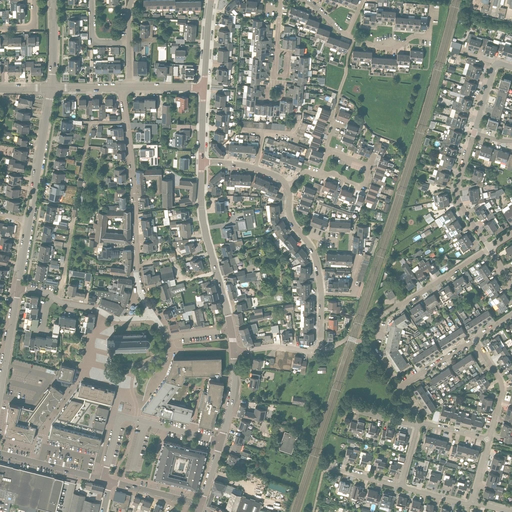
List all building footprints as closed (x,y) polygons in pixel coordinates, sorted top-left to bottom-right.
[(237,0),(234,0),(230,4),(234,9),(237,6),(239,6),(239,0),(237,0)] [(10,1),(10,4),(16,4),(16,11),(24,11),(24,3),(21,4),(20,1),(10,1)] [(243,3),(243,12),(246,12),(245,13),(251,13),(251,11),(252,1),(246,1),(246,3),(243,3)] [(252,1),(251,11),(256,11),(256,12),(259,13),(260,5),(257,4),(257,2),(252,1)] [(225,8),(224,13),(229,14),(229,15),(233,15),(233,13),(230,13),(230,11),(234,9),(230,4),(225,8)] [(291,7),(288,15),(294,17),(297,9),(291,7)] [(297,9),(294,17),(300,20),(303,11),(297,9)] [(303,11),(300,20),(306,22),(309,13),(303,11)] [(306,22),(304,27),(310,29),(313,20),(307,18),(309,13),(306,22)] [(222,17),(222,23),(228,23),(227,27),(235,28),(235,24),(236,16),(233,15),(229,15),(228,17),(222,17)] [(71,20),(68,20),(68,26),(79,26),(79,16),(71,16),(71,20)] [(141,23),(140,30),(152,30),(153,24),(153,20),(148,20),(147,20),(147,24),(142,23),(141,23)] [(177,21),(177,24),(183,24),(183,32),(184,32),(195,32),(196,25),(187,24),(186,24),(186,20),(177,20),(177,21)] [(313,20),(310,29),(316,31),(318,27),(319,22),(313,20)] [(79,26),(68,26),(69,33),(70,33),(71,35),(72,35),(72,36),(74,36),(76,36),(81,36),(87,36),(87,33),(81,33),(79,33),(79,26)] [(219,30),(218,36),(229,37),(229,31),(234,32),(235,28),(227,27),(227,31),(219,30)] [(316,31),(314,36),(320,38),(324,29),(318,27),(316,31)] [(324,29),(320,38),(326,40),(329,31),(324,29)] [(140,30),(140,36),(144,37),(144,39),(141,39),(141,42),(144,42),(152,43),(152,42),(156,43),(159,43),(159,40),(156,40),(156,37),(155,37),(156,37),(152,37),(152,30),(140,30)] [(326,40),(325,45),(332,47),(335,38),(328,36),(330,31),(329,31),(326,40)] [(176,43),(178,43),(184,43),(185,39),(195,40),(195,32),(184,32),(184,39),(176,39),(176,43)] [(468,46),(474,48),(476,39),(471,38),(472,34),(469,33),(467,40),(470,41),(468,46)] [(15,36),(14,36),(14,38),(14,46),(20,46),(20,49),(20,50),(21,55),(25,55),(25,52),(25,40),(21,40),(21,37),(18,37),(18,36),(15,36)] [(218,36),(218,42),(225,42),(225,46),(232,47),(232,43),(228,42),(229,37),(218,36)] [(294,52),(294,53),(300,53),(299,56),(307,57),(307,54),(303,54),(304,47),(299,47),(300,37),(296,36),(296,37),(296,39),(295,46),(295,48),(294,52)] [(8,40),(4,40),(4,46),(8,46),(14,46),(14,38),(10,38),(10,37),(8,37),(8,40)] [(28,40),(25,40),(25,52),(25,55),(31,55),(32,46),(35,46),(39,46),(39,37),(30,37),(28,37),(28,40)] [(480,45),(483,46),(486,39),(483,38),(482,39),(477,37),(476,39),(474,48),(479,50),(480,45)] [(335,38),(332,47),(336,49),(336,48),(339,49),(342,41),(336,39),(335,38)] [(493,42),(488,41),(488,40),(486,39),(483,46),(486,46),(484,51),(490,53),(493,45),(492,44),(493,42)] [(342,41),(339,49),(346,52),(349,43),(342,41)] [(460,49),(461,44),(452,41),(450,46),(452,47),(457,48),(460,49)] [(133,42),(133,43),(133,51),(141,51),(141,42),(133,42)] [(497,50),(500,51),(502,44),(499,43),(498,46),(493,45),(490,53),(495,55),(497,50)] [(502,53),(507,55),(510,46),(502,44),(500,51),(502,52),(502,53)] [(218,49),(218,55),(228,56),(231,56),(232,51),(232,47),(225,46),(224,50),(218,49)] [(185,50),(177,50),(175,50),(175,58),(176,58),(184,58),(185,58),(185,50)] [(217,61),(224,61),(224,65),(231,66),(231,62),(228,61),(228,56),(218,55),(217,61)] [(101,60),(93,61),(93,66),(93,69),(95,69),(95,73),(101,73),(102,73),(101,63),(101,60)] [(482,67),(479,67),(480,64),(467,60),(466,63),(470,64),(468,69),(480,73),(482,67)] [(4,61),(4,63),(4,72),(5,72),(8,72),(8,74),(11,74),(15,74),(15,65),(8,66),(8,61),(4,61)] [(25,62),(25,63),(25,70),(31,70),(31,74),(41,74),(41,63),(34,64),(34,61),(27,62),(25,62)] [(133,74),(133,76),(138,76),(138,74),(146,74),(146,61),(143,61),(134,61),(133,61),(133,74)] [(15,65),(15,74),(18,74),(20,74),(21,74),(21,71),(25,71),(25,70),(25,63),(21,63),(21,65),(15,65)] [(156,68),(155,73),(157,73),(157,75),(160,75),(159,77),(163,77),(164,75),(172,75),(172,69),(172,66),(164,66),(164,64),(160,64),(160,66),(158,66),(158,68),(156,68)] [(181,67),(181,73),(182,73),(182,79),(189,79),(189,77),(193,77),(193,74),(194,74),(194,73),(194,72),(193,72),(193,70),(193,68),(193,65),(184,64),(184,68),(181,67)] [(218,68),(217,74),(227,75),(228,69),(231,69),(231,66),(224,65),(224,69),(218,68)] [(468,69),(466,77),(473,80),(473,77),(478,78),(480,73),(468,69)] [(217,74),(217,80),(223,80),(223,84),(230,85),(230,81),(227,80),(227,75),(217,74)] [(293,79),(292,81),(297,82),(297,83),(297,85),(303,85),(303,84),(303,82),(306,83),(306,82),(307,76),(298,75),(298,76),(297,79),(293,79)] [(250,84),(250,86),(257,86),(257,84),(259,84),(260,80),(264,80),(265,78),(263,77),(262,77),(251,76),(250,83),(250,84)] [(473,80),(466,77),(465,80),(468,81),(466,87),(475,89),(477,84),(472,82),(473,80)] [(500,86),(505,88),(509,89),(510,89),(508,88),(510,84),(511,85),(511,82),(511,81),(504,79),(503,81),(500,80),(499,86),(500,86)] [(461,94),(468,96),(468,93),(473,95),(475,89),(466,87),(464,86),(462,91),(461,89),(454,87),(453,91),(461,94)] [(289,91),(288,93),(293,94),(293,97),(302,98),(305,99),(306,92),(302,92),(302,91),(289,90),(289,91)] [(215,94),(215,100),(225,101),(226,95),(229,96),(229,92),(229,91),(222,91),(222,94),(215,94)] [(460,96),(458,102),(470,105),(472,100),(467,98),(468,96),(461,94),(460,96)] [(176,96),(176,100),(180,100),(180,107),(179,107),(178,112),(184,112),(184,108),(187,108),(187,97),(176,96)] [(18,101),(17,107),(19,107),(25,108),(26,106),(31,107),(32,107),(33,102),(32,102),(33,99),(28,98),(28,99),(19,97),(18,101)] [(246,98),(245,105),(250,105),(250,110),(254,110),(254,104),(255,104),(255,99),(246,98)] [(65,102),(62,102),(63,104),(63,115),(66,115),(66,113),(66,111),(70,111),(70,110),(73,110),(73,99),(68,100),(65,101),(65,102)] [(86,99),(79,99),(79,107),(86,107),(86,108),(89,108),(89,104),(86,104),(86,100),(86,99)] [(98,99),(92,99),(92,100),(92,108),(98,108),(99,110),(99,118),(102,118),(102,105),(98,105),(98,99)] [(102,105),(102,118),(106,118),(106,114),(106,111),(106,107),(108,107),(112,107),(112,110),(116,110),(116,103),(112,104),(112,103),(112,102),(111,102),(111,99),(105,99),(105,105),(102,105)] [(215,100),(214,106),(223,106),(222,110),(230,111),(230,107),(228,106),(228,105),(225,105),(225,101),(215,100)] [(469,111),(470,105),(458,102),(457,107),(452,106),(451,108),(456,110),(463,112),(463,109),(469,111)] [(162,105),(161,124),(170,124),(171,105),(162,105)] [(338,105),(335,113),(338,114),(336,118),(342,120),(345,111),(346,108),(340,106),(341,106),(340,105),(338,105)] [(16,107),(15,112),(17,113),(16,118),(29,120),(30,113),(25,112),(25,108),(19,107),(17,107),(16,107)] [(319,107),(317,112),(328,116),(330,111),(322,108),(319,107)] [(216,113),(215,119),(226,120),(229,120),(229,115),(230,111),(222,110),(222,114),(216,113)] [(345,111),(342,120),(347,122),(350,113),(351,111),(349,110),(348,112),(345,111)] [(456,110),(453,118),(465,122),(467,116),(462,115),(463,112),(456,110)] [(317,112),(315,117),(318,119),(325,122),(326,122),(328,116),(317,112)] [(464,127),(465,122),(453,118),(448,116),(446,122),(445,125),(451,126),(458,128),(459,126),(464,127)] [(315,117),(313,120),(316,121),(315,124),(323,127),(325,122),(318,119),(315,117)] [(489,127),(490,127),(496,129),(497,128),(500,129),(501,126),(497,125),(499,121),(500,121),(490,118),(489,118),(487,124),(490,125),(489,127)] [(61,121),(60,128),(71,130),(72,123),(75,124),(82,125),(82,121),(69,119),(68,122),(61,121)] [(215,119),(215,125),(221,125),(221,129),(228,129),(229,126),(229,120),(226,120),(215,119)] [(15,122),(14,127),(17,127),(18,127),(17,131),(19,131),(27,133),(28,125),(15,122)] [(312,123),(311,125),(314,126),(313,129),(321,132),(323,127),(315,124),(312,123)] [(346,126),(346,127),(347,128),(346,130),(355,133),(357,130),(358,127),(347,123),(346,126)] [(451,126),(448,134),(460,138),(462,133),(457,131),(458,128),(451,126)] [(136,132),(136,141),(141,141),(141,138),(144,138),(144,141),(150,141),(150,134),(150,127),(144,127),(144,133),(144,134),(143,134),(141,134),(141,133),(141,132),(136,132)] [(310,128),(309,131),(311,132),(312,132),(311,135),(313,135),(319,138),(321,132),(313,129),(310,128)] [(214,132),(214,138),(215,138),(224,139),(225,133),(228,134),(228,129),(221,129),(220,133),(214,132)] [(173,138),(173,146),(174,146),(186,147),(186,137),(189,137),(189,131),(179,130),(179,134),(175,134),(174,138),(173,138)] [(344,132),(343,135),(353,139),(354,136),(355,133),(346,130),(345,132),(344,131),(344,132)] [(59,134),(58,141),(71,143),(72,139),(72,137),(81,138),(82,135),(65,132),(65,135),(59,134)] [(446,143),(453,145),(454,142),(459,143),(460,138),(448,134),(446,143)] [(311,135),(309,140),(311,141),(319,144),(321,138),(319,138),(313,135),(311,135)] [(342,139),(343,139),(342,141),(342,142),(348,144),(347,149),(350,150),(352,142),(353,139),(343,135),(342,138),(342,139)] [(18,136),(16,143),(21,143),(21,145),(26,146),(26,145),(27,142),(27,140),(26,139),(26,137),(18,136)] [(368,143),(364,155),(369,157),(371,153),(372,149),(373,147),(376,148),(378,142),(380,137),(377,136),(375,141),(374,145),(373,145),(373,146),(368,144),(368,143)] [(311,141),(309,146),(317,149),(319,144),(311,141)] [(359,142),(357,147),(360,149),(358,153),(364,155),(368,143),(363,141),(362,143),(359,142)] [(211,142),(210,147),(215,152),(219,148),(217,145),(217,142),(211,142)] [(378,142),(376,148),(379,149),(378,153),(383,155),(386,147),(381,145),(381,143),(378,142)] [(452,147),(453,145),(446,143),(445,145),(444,145),(443,151),(450,153),(455,154),(457,149),(452,147)] [(140,149),(140,156),(140,159),(140,156),(150,156),(150,159),(150,165),(157,165),(157,144),(150,144),(150,145),(150,149),(146,149),(140,149)] [(479,154),(485,156),(487,147),(482,145),(480,151),(477,150),(475,156),(478,157),(479,154)] [(57,146),(56,154),(65,155),(66,152),(67,152),(68,148),(57,146)] [(484,159),(492,161),(494,155),(492,154),(492,153),(491,153),(493,148),(487,147),(485,156),(484,159)] [(116,148),(113,148),(113,152),(113,154),(117,154),(117,159),(125,158),(125,151),(119,152),(119,148),(116,148)] [(219,148),(215,152),(219,157),(224,157),(224,151),(222,151),(219,148)] [(14,149),(12,156),(26,159),(26,153),(27,151),(25,151),(14,149)] [(311,152),(310,155),(319,158),(320,156),(321,156),(322,152),(312,149),(311,152)] [(280,156),(278,163),(282,165),(286,154),(287,152),(283,150),(282,153),(281,156),(280,156)] [(496,159),(501,160),(504,151),(498,150),(497,156),(494,155),(492,161),(495,162),(496,159)] [(450,153),(443,151),(441,159),(444,160),(453,163),(455,157),(449,156),(450,153)] [(511,170),(511,160),(507,159),(509,153),(504,151),(501,160),(500,164),(508,166),(507,169),(511,170)] [(276,155),(273,165),(277,167),(278,163),(280,156),(281,156),(282,153),(281,153),(277,152),(276,155)] [(177,154),(176,167),(188,167),(188,158),(187,158),(188,154),(177,154)] [(308,161),(306,164),(309,165),(310,162),(318,165),(319,161),(318,160),(319,158),(310,155),(309,158),(308,161)] [(393,167),(393,165),(387,162),(389,159),(380,156),(378,162),(387,165),(389,166),(393,167)] [(55,160),(54,167),(66,169),(67,163),(73,164),(73,163),(74,160),(65,158),(65,161),(55,160)] [(8,165),(7,170),(14,171),(14,170),(23,172),(24,167),(24,165),(21,164),(21,163),(18,163),(18,164),(15,163),(15,160),(9,159),(9,162),(10,162),(10,163),(10,165),(8,165)] [(298,159),(295,169),(299,171),(302,163),(305,164),(306,160),(303,159),(303,160),(298,159)] [(439,165),(438,167),(445,169),(446,167),(446,166),(447,167),(451,168),(453,163),(444,160),(442,165),(439,165)] [(378,162),(376,167),(385,170),(387,171),(391,172),(392,170),(385,168),(387,165),(378,162)] [(376,167),(374,172),(383,175),(382,175),(385,177),(386,174),(383,173),(385,170),(376,167)] [(450,174),(449,174),(445,172),(444,172),(444,171),(445,169),(438,167),(436,175),(448,179),(450,174)] [(473,174),(482,176),(484,171),(487,172),(488,169),(482,167),(481,170),(475,168),(473,174)] [(124,169),(114,169),(115,177),(117,177),(117,182),(118,182),(118,183),(120,184),(122,184),(123,182),(123,181),(126,181),(126,173),(124,173),(124,169)] [(143,170),(136,170),(136,178),(137,183),(145,183),(145,181),(149,181),(149,179),(156,179),(156,177),(162,176),(162,169),(161,169),(158,169),(143,169),(143,170)] [(53,172),(52,179),(56,180),(56,181),(60,182),(60,180),(61,179),(64,179),(65,174),(53,172)] [(215,176),(219,180),(222,178),(224,178),(223,184),(227,185),(227,176),(224,176),(224,172),(220,172),(215,176)] [(374,172),(372,178),(377,180),(376,182),(382,185),(385,186),(386,183),(380,181),(382,175),(383,175),(374,172)] [(8,174),(7,178),(9,179),(8,182),(19,184),(19,180),(21,180),(21,176),(8,174)] [(227,176),(227,185),(229,185),(229,186),(234,187),(234,186),(235,184),(236,174),(230,174),(230,176),(227,176)] [(473,174),(472,179),(476,180),(476,181),(477,181),(476,184),(483,185),(484,183),(481,182),(482,176),(473,174)] [(448,179),(436,175),(434,181),(434,184),(440,185),(441,183),(442,183),(447,184),(448,179)] [(210,181),(209,185),(212,185),(211,187),(217,187),(217,186),(221,183),(219,181),(219,180),(215,176),(210,181)] [(255,176),(252,185),(256,187),(260,178),(255,176)] [(260,178),(256,187),(261,189),(265,180),(260,178)] [(172,179),(162,179),(162,191),(162,206),(172,206),(172,191),(172,179)] [(179,180),(179,187),(190,189),(189,197),(182,198),(179,199),(179,202),(180,205),(194,203),(195,203),(196,182),(179,180)] [(265,180),(261,189),(266,191),(265,193),(269,182),(265,180)] [(325,180),(321,191),(324,192),(325,190),(328,191),(331,182),(325,180)] [(264,194),(264,195),(269,197),(273,186),(272,185),(273,183),(270,182),(269,182),(265,193),(264,194)] [(304,189),(303,190),(304,190),(304,192),(313,196),(314,193),(315,190),(317,183),(315,182),(312,189),(305,186),(304,189)] [(328,191),(326,194),(332,196),(335,197),(337,191),(334,190),(336,184),(331,182),(328,191)] [(371,184),(369,189),(377,192),(379,187),(381,187),(382,185),(376,182),(375,185),(371,184)] [(49,195),(48,199),(60,200),(61,194),(63,194),(64,189),(65,184),(54,183),(53,187),(50,186),(49,195)] [(145,183),(137,183),(137,186),(138,194),(146,193),(145,186),(145,183)] [(7,184),(5,195),(18,197),(19,190),(16,189),(16,186),(7,184)] [(269,197),(269,198),(273,199),(273,202),(272,202),(280,201),(282,196),(276,193),(279,188),(273,186),(269,197)] [(335,197),(333,202),(336,204),(338,196),(341,198),(344,198),(347,190),(341,188),(340,192),(337,191),(335,197)] [(369,189),(366,195),(375,198),(378,199),(378,196),(376,195),(377,192),(369,189)] [(106,206),(106,210),(107,210),(125,210),(126,196),(124,196),(124,190),(115,190),(116,196),(115,196),(115,201),(119,201),(119,205),(115,205),(115,206),(106,206)] [(347,190),(344,198),(349,200),(349,201),(349,202),(352,203),(354,198),(351,197),(352,192),(347,190)] [(447,193),(442,194),(441,191),(434,193),(435,198),(438,198),(439,201),(448,199),(447,193)] [(140,200),(139,200),(140,207),(144,207),(144,209),(150,209),(150,205),(148,205),(148,199),(153,199),(153,192),(147,193),(147,196),(140,197),(140,200)] [(301,195),(300,198),(311,202),(312,199),(313,196),(304,192),(303,195),(302,194),(301,195)] [(478,193),(470,195),(471,200),(477,199),(478,204),(480,203),(485,202),(483,193),(478,193)] [(360,207),(361,205),(363,200),(364,196),(358,194),(356,198),(354,198),(352,203),(354,204),(354,205),(360,207)] [(366,195),(364,200),(373,203),(371,208),(375,209),(379,199),(375,198),(366,195)] [(299,201),(299,202),(300,202),(299,204),(309,208),(310,205),(311,202),(300,198),(299,201)] [(450,204),(448,199),(439,201),(434,202),(435,205),(437,205),(438,210),(445,208),(445,205),(450,204)] [(7,200),(6,208),(13,209),(12,210),(19,211),(20,207),(18,206),(19,202),(7,200)] [(216,210),(215,210),(215,213),(226,212),(226,208),(224,209),(224,205),(228,205),(229,204),(228,201),(224,201),(224,200),(219,200),(219,202),(215,202),(216,210)] [(273,205),(269,205),(269,210),(279,209),(279,204),(280,204),(280,201),(272,202),(273,205)] [(475,210),(478,215),(486,210),(488,208),(486,204),(485,202),(480,203),(478,204),(480,207),(475,210)] [(502,209),(511,221),(511,220),(511,203),(509,206),(508,206),(502,209)] [(296,210),(307,214),(308,211),(309,208),(299,204),(298,206),(297,207),(296,210)] [(47,205),(46,212),(55,214),(55,210),(59,211),(60,208),(56,207),(47,205)] [(279,209),(269,210),(270,216),(271,221),(278,218),(278,215),(280,215),(279,210),(279,209)] [(93,222),(93,227),(105,229),(106,229),(107,218),(123,218),(124,218),(124,227),(123,227),(123,232),(124,232),(130,232),(130,210),(125,210),(107,210),(107,213),(98,211),(96,223),(93,222)] [(181,210),(176,211),(176,214),(179,214),(179,218),(181,218),(189,217),(188,210),(181,211),(181,210)] [(450,217),(454,215),(451,210),(438,218),(443,225),(451,220),(450,217)] [(486,216),(487,219),(494,215),(492,212),(489,214),(486,210),(478,215),(481,219),(486,216)] [(46,212),(45,219),(54,221),(53,224),(58,224),(58,225),(67,226),(67,222),(59,221),(59,222),(57,221),(58,214),(55,214),(46,212)] [(143,219),(141,219),(141,222),(142,227),(152,226),(151,226),(150,226),(150,219),(151,219),(150,213),(143,214),(143,219)] [(429,224),(434,220),(430,213),(424,217),(429,224)] [(222,232),(222,237),(228,236),(229,240),(233,239),(232,235),(236,234),(235,231),(246,229),(253,228),(251,215),(244,216),(244,219),(236,221),(237,225),(225,227),(226,228),(222,229),(222,232)] [(313,215),(310,224),(313,225),(312,226),(314,227),(318,217),(313,215)] [(487,219),(489,222),(484,225),(487,229),(495,224),(492,220),(495,218),(494,215),(487,219)] [(318,217),(314,227),(316,228),(317,226),(319,227),(322,219),(318,217)] [(278,218),(271,221),(273,226),(272,226),(274,231),(285,224),(283,220),(280,222),(278,219),(278,218)] [(322,219),(319,227),(324,229),(325,228),(326,228),(327,226),(326,226),(327,221),(322,219)] [(451,220),(443,225),(444,227),(446,226),(448,228),(450,231),(460,224),(457,220),(453,222),(451,220)] [(176,221),(169,222),(170,225),(170,226),(170,228),(179,227),(179,230),(180,230),(190,229),(189,222),(181,223),(178,223),(178,224),(176,224),(176,221)] [(0,234),(11,236),(13,228),(13,227),(7,226),(5,225),(5,224),(0,223),(0,234)] [(277,237),(273,239),(275,242),(280,238),(286,234),(285,231),(287,229),(287,228),(287,227),(287,226),(286,225),(285,224),(274,231),(277,237)] [(461,234),(459,232),(463,229),(460,224),(450,231),(454,238),(461,234)] [(495,224),(487,229),(490,233),(494,231),(496,234),(504,229),(501,226),(498,228),(495,224)] [(44,225),(43,232),(51,234),(52,231),(53,232),(54,227),(44,225)] [(152,226),(142,227),(142,231),(143,231),(143,235),(144,235),(149,234),(149,239),(158,239),(157,232),(156,226),(152,226)] [(92,231),(91,239),(94,239),(98,240),(104,241),(110,241),(130,243),(130,232),(124,232),(123,232),(123,234),(106,232),(106,229),(105,229),(93,227),(92,231)] [(180,237),(175,237),(175,241),(182,240),(181,237),(183,236),(191,235),(190,229),(180,230),(179,230),(180,237)] [(43,232),(42,239),(51,241),(51,238),(54,239),(55,238),(55,235),(54,234),(55,234),(51,234),(43,232)] [(286,234),(280,238),(283,241),(286,245),(294,239),(291,235),(288,236),(286,234)] [(456,248),(461,244),(469,239),(466,234),(462,237),(461,234),(454,238),(452,240),(453,242),(453,243),(453,244),(456,248)] [(0,237),(0,239),(0,244),(2,245),(1,249),(10,250),(11,242),(8,242),(9,238),(0,237)] [(149,243),(143,243),(144,251),(153,250),(156,250),(156,244),(158,244),(158,243),(162,243),(162,239),(158,239),(149,239),(149,240),(149,243)] [(294,239),(286,245),(290,249),(289,250),(291,252),(297,247),(295,245),(297,243),(294,239)] [(473,243),(469,239),(461,244),(463,246),(461,248),(463,253),(469,249),(468,246),(473,243)] [(175,241),(172,242),(174,248),(179,246),(180,250),(185,248),(186,252),(195,249),(193,242),(189,243),(188,240),(182,240),(175,241)] [(226,246),(221,247),(224,255),(232,253),(235,252),(234,248),(236,248),(235,246),(239,245),(243,244),(242,240),(234,242),(226,243),(226,246)] [(40,245),(39,252),(51,254),(52,249),(53,246),(48,245),(49,245),(49,246),(48,246),(40,245)] [(98,253),(98,258),(110,260),(110,257),(119,257),(121,250),(111,250),(111,247),(109,247),(102,246),(99,246),(98,253)] [(297,247),(291,252),(293,255),(294,254),(297,258),(304,251),(301,247),(299,249),(297,247)] [(304,251),(297,258),(300,262),(299,263),(300,264),(308,262),(305,258),(308,256),(304,251)] [(39,252),(38,259),(48,261),(51,261),(50,264),(57,265),(57,261),(58,261),(51,260),(52,254),(51,254),(39,252)] [(0,253),(0,262),(8,264),(9,256),(5,255),(5,254),(0,253)] [(219,264),(220,267),(222,273),(233,270),(238,269),(236,263),(234,256),(227,258),(221,260),(222,263),(219,264)] [(110,267),(110,273),(124,275),(124,274),(129,275),(130,262),(131,258),(125,258),(125,261),(125,262),(125,263),(124,263),(124,265),(124,266),(124,267),(120,266),(117,266),(116,268),(110,267)] [(197,259),(190,261),(193,270),(194,269),(203,267),(201,260),(197,260),(197,259)] [(428,261),(423,265),(427,271),(430,269),(433,274),(438,270),(434,263),(431,264),(428,261)] [(297,266),(297,271),(300,271),(310,271),(310,266),(308,266),(308,262),(300,264),(301,265),(300,265),(297,266)] [(481,267),(478,262),(470,268),(472,271),(477,268),(481,273),(489,268),(486,264),(481,267)] [(405,279),(406,280),(404,281),(404,283),(405,285),(406,285),(409,289),(416,284),(414,281),(417,279),(407,263),(402,266),(404,269),(405,269),(409,275),(408,275),(409,277),(405,279)] [(37,265),(36,272),(44,273),(45,266),(37,265)] [(153,265),(142,267),(144,277),(154,275),(153,267),(153,265)] [(424,273),(427,271),(423,265),(418,267),(419,269),(415,272),(421,281),(427,277),(424,273)] [(171,266),(160,268),(163,281),(174,279),(172,269),(171,266)] [(478,281),(480,284),(488,278),(487,276),(491,273),(489,268),(481,273),(477,275),(480,280),(478,281)] [(91,281),(92,273),(73,270),(72,275),(85,278),(84,280),(91,281)] [(244,270),(234,272),(235,276),(236,280),(240,279),(240,283),(252,281),(257,280),(256,272),(245,274),(244,270)] [(299,277),(299,280),(307,280),(307,277),(310,277),(310,271),(300,271),(300,272),(300,277),(299,277)] [(36,272),(35,279),(43,280),(44,273),(36,272)] [(196,283),(209,279),(207,272),(194,276),(196,283)] [(154,275),(144,277),(146,286),(161,283),(159,274),(154,275)] [(466,280),(463,275),(458,278),(463,287),(465,285),(467,288),(472,285),(468,279),(466,280)] [(113,287),(111,292),(116,293),(123,295),(121,301),(127,303),(130,292),(124,290),(123,290),(124,286),(127,286),(131,287),(132,280),(131,280),(131,279),(122,278),(119,278),(118,285),(114,283),(113,285),(112,284),(111,286),(113,287)] [(454,288),(458,294),(463,291),(461,288),(463,287),(458,278),(453,282),(457,286),(454,288)] [(487,283),(490,287),(498,282),(495,278),(490,281),(488,278),(480,284),(481,287),(487,283)] [(296,286),(296,288),(309,288),(309,283),(307,283),(307,280),(299,280),(299,283),(299,286),(296,286)] [(209,281),(203,283),(204,287),(206,287),(207,293),(212,292),(216,291),(214,284),(210,285),(209,281)] [(229,282),(226,283),(226,284),(228,291),(235,289),(237,288),(238,288),(236,281),(229,282)] [(160,297),(151,301),(155,306),(166,301),(165,298),(177,294),(186,290),(183,283),(168,287),(166,282),(157,285),(160,297)] [(496,290),(501,287),(498,282),(490,287),(493,292),(489,295),(490,297),(498,293),(496,290)] [(70,284),(68,294),(71,295),(71,296),(80,298),(79,300),(84,300),(85,293),(75,291),(76,285),(70,284)] [(459,295),(458,294),(454,288),(452,290),(448,285),(444,288),(451,299),(454,297),(455,297),(459,295)] [(235,289),(228,291),(229,297),(230,298),(237,296),(237,299),(246,298),(245,293),(241,294),(240,290),(237,288),(235,289)] [(296,288),(296,291),(298,293),(298,296),(309,296),(309,294),(309,288),(296,288)] [(442,296),(440,297),(443,303),(445,305),(447,304),(448,301),(451,299),(444,288),(439,291),(442,296)] [(390,300),(396,296),(391,289),(385,292),(390,300)] [(88,295),(87,303),(94,304),(95,300),(97,300),(98,296),(102,296),(104,291),(93,290),(92,296),(88,295)] [(102,296),(99,306),(105,308),(114,312),(119,315),(125,307),(127,303),(121,301),(123,295),(116,293),(111,292),(108,291),(108,292),(105,291),(104,291),(102,296)] [(207,293),(200,295),(201,301),(209,299),(218,298),(217,291),(216,291),(212,292),(207,293)] [(493,299),(496,304),(507,297),(504,292),(499,295),(498,293),(490,297),(492,300),(493,299)] [(438,306),(443,303),(440,297),(437,299),(434,294),(429,297),(435,305),(437,304),(438,306)] [(298,297),(298,300),(299,300),(299,305),(304,305),(313,305),(313,299),(309,299),(309,296),(298,296),(298,297)] [(429,297),(425,300),(428,305),(425,306),(431,314),(431,315),(433,313),(434,311),(437,309),(435,305),(429,297)] [(510,301),(507,297),(496,304),(501,312),(507,308),(505,304),(510,301)] [(238,303),(236,303),(238,310),(247,308),(251,307),(249,298),(246,298),(237,299),(238,303)] [(211,305),(209,305),(210,310),(211,310),(218,309),(217,306),(221,306),(220,300),(219,300),(211,302),(211,305)] [(328,301),(328,308),(332,308),(332,312),(340,312),(340,306),(336,306),(336,301),(328,301)] [(420,303),(415,306),(422,317),(422,318),(425,316),(428,316),(431,314),(425,306),(423,308),(420,303)] [(184,306),(184,307),(185,312),(191,310),(195,309),(194,304),(184,306)] [(303,310),(303,313),(310,313),(310,310),(313,310),(313,309),(313,305),(304,305),(304,310),(303,310)] [(171,309),(163,312),(165,318),(173,315),(176,314),(182,312),(185,312),(184,307),(181,308),(177,309),(176,306),(171,307),(171,309)] [(417,324),(419,323),(417,320),(422,317),(415,306),(410,309),(414,314),(411,316),(417,324)] [(488,320),(489,319),(493,317),(488,309),(486,307),(484,308),(486,311),(483,312),(488,320)] [(195,309),(191,310),(192,314),(194,325),(195,328),(202,327),(201,321),(199,322),(197,309),(195,309)] [(398,317),(405,327),(411,323),(413,325),(414,324),(407,312),(405,313),(404,311),(401,313),(402,314),(398,317)] [(169,325),(171,332),(180,330),(178,321),(184,320),(182,312),(176,314),(177,320),(176,320),(176,324),(169,325)] [(241,312),(234,313),(234,318),(236,324),(243,323),(241,312)] [(484,323),(487,321),(488,320),(483,312),(481,314),(479,312),(477,313),(484,323)] [(303,313),(302,316),(304,316),(303,321),(313,321),(313,316),(310,316),(310,313),(303,313)] [(479,326),(484,323),(477,313),(475,314),(477,316),(474,318),(479,326)] [(393,318),(391,321),(402,329),(405,327),(398,317),(395,319),(393,318)] [(475,329),(468,319),(468,318),(463,321),(470,332),(475,329)] [(479,326),(474,318),(471,320),(470,318),(468,319),(475,329),(479,326)] [(184,320),(178,321),(180,330),(190,329),(188,319),(184,320)] [(327,331),(326,339),(333,339),(333,332),(333,331),(336,331),(336,320),(329,319),(328,331),(327,331)] [(303,327),(303,330),(310,330),(310,327),(313,327),(313,321),(303,321),(303,327)] [(402,332),(402,329),(391,321),(389,324),(391,325),(390,329),(402,332)] [(52,332),(52,337),(57,338),(58,336),(58,333),(59,328),(60,323),(58,323),(54,322),(53,328),(52,332)] [(247,325),(239,328),(240,334),(257,328),(258,328),(256,324),(253,325),(253,324),(247,325)] [(455,327),(462,337),(467,334),(462,326),(459,328),(457,326),(455,327)] [(24,342),(23,344),(29,344),(30,337),(31,332),(32,328),(29,327),(29,328),(26,328),(24,328),(24,331),(25,331),(24,342)] [(458,340),(462,337),(455,327),(454,328),(455,330),(452,332),(458,340)] [(257,328),(240,334),(242,339),(248,338),(251,337),(250,334),(258,332),(257,328)] [(387,333),(387,336),(400,339),(402,332),(390,329),(389,334),(387,333)] [(303,330),(303,333),(304,333),(304,338),(313,338),(313,333),(310,333),(310,330),(303,330)] [(285,333),(282,334),(282,343),(283,343),(285,343),(286,342),(288,342),(289,342),(289,339),(292,339),(292,331),(288,331),(288,333),(285,333)] [(458,340),(452,332),(450,334),(448,331),(446,333),(453,343),(458,340)] [(110,340),(107,340),(107,348),(111,348),(112,348),(114,348),(114,351),(114,352),(146,351),(146,347),(146,346),(147,346),(148,346),(148,345),(149,345),(149,344),(150,343),(150,342),(150,341),(149,340),(149,339),(148,339),(147,339),(147,338),(146,338),(145,332),(142,332),(142,334),(129,335),(115,335),(114,335),(114,340),(110,340)] [(443,338),(449,346),(453,343),(446,333),(444,334),(446,336),(443,338)] [(299,335),(295,335),(296,341),(299,341),(299,340),(304,340),(303,343),(313,343),(313,338),(304,338),(299,338),(299,335)] [(388,340),(387,344),(398,347),(400,339),(387,336),(386,339),(388,340)] [(489,345),(492,350),(500,345),(498,342),(501,340),(498,336),(492,340),(494,342),(489,345)] [(248,338),(242,339),(244,344),(245,345),(248,344),(249,346),(254,346),(261,345),(260,341),(255,342),(254,338),(252,339),(251,337),(248,338)] [(449,346),(443,338),(441,340),(439,337),(437,339),(439,341),(444,349),(449,346)] [(436,354),(441,351),(435,343),(433,345),(429,339),(427,341),(436,354)] [(431,357),(436,354),(427,341),(425,342),(427,345),(425,347),(431,357)] [(504,345),(501,347),(500,345),(492,350),(495,355),(500,352),(501,354),(507,350),(504,345)] [(427,360),(431,357),(425,347),(422,348),(420,350),(427,360)] [(387,355),(389,359),(399,352),(398,350),(385,352),(385,355),(387,355)] [(420,350),(418,351),(420,353),(417,355),(422,363),(427,360),(420,350)] [(498,360),(501,364),(509,359),(507,356),(510,354),(507,350),(501,354),(503,356),(498,360)] [(391,363),(392,366),(404,359),(399,352),(389,359),(392,362),(391,363)] [(466,356),(471,364),(474,362),(475,365),(477,363),(476,361),(471,353),(466,356)] [(418,366),(422,363),(417,355),(415,356),(413,354),(411,356),(413,358),(418,366)] [(165,379),(142,410),(155,413),(155,412),(159,413),(159,414),(189,422),(192,410),(185,408),(186,406),(175,403),(184,384),(182,384),(185,374),(221,373),(221,366),(221,356),(183,357),(173,358),(167,377),(166,379),(165,379)] [(293,361),(292,366),(299,367),(298,368),(301,369),(300,373),(304,374),(305,369),(306,361),(301,360),(301,357),(295,356),(294,361),(293,361)] [(466,356),(462,359),(468,369),(470,368),(469,366),(471,364),(466,356)] [(253,359),(252,366),(261,367),(262,360),(258,359),(253,359)] [(400,372),(410,365),(409,363),(407,364),(404,359),(392,366),(394,369),(395,368),(397,370),(398,369),(400,372)] [(468,369),(462,359),(457,362),(462,370),(465,368),(466,371),(468,369)] [(509,366),(510,368),(511,367),(511,360),(510,362),(509,359),(501,364),(504,369),(509,366)] [(452,365),(457,373),(459,375),(461,374),(459,372),(462,370),(457,362),(452,365)] [(57,370),(56,374),(58,374),(59,375),(58,377),(71,380),(74,368),(61,365),(60,370),(57,370)] [(449,367),(444,370),(449,378),(452,376),(454,379),(456,377),(454,375),(449,367)] [(444,370),(440,373),(446,383),(448,382),(447,380),(449,378),(444,370)] [(250,377),(248,387),(256,388),(257,378),(259,378),(259,374),(251,373),(251,377),(250,377)] [(440,373),(435,376),(440,384),(443,382),(446,388),(448,386),(446,383),(440,373)] [(477,386),(480,384),(487,379),(484,374),(479,378),(478,375),(470,380),(477,386)] [(440,384),(435,376),(431,379),(437,389),(439,388),(438,386),(440,384)] [(477,386),(480,384),(481,387),(478,389),(481,393),(487,389),(485,387),(490,384),(487,379),(480,384),(477,386)] [(203,407),(198,424),(212,428),(212,427),(217,409),(219,410),(219,408),(219,406),(219,403),(220,403),(223,383),(221,383),(209,381),(206,397),(202,396),(200,406),(203,407)] [(52,425),(49,437),(80,445),(80,444),(81,445),(98,449),(101,437),(103,429),(109,408),(110,409),(115,391),(81,382),(80,386),(79,391),(77,391),(71,398),(58,417),(52,425)] [(8,422),(5,434),(32,441),(36,426),(39,427),(64,393),(52,384),(35,408),(33,410),(9,403),(8,409),(6,421),(8,422)] [(414,390),(417,395),(427,388),(429,387),(428,385),(423,388),(422,385),(414,390)] [(417,395),(420,399),(428,394),(426,392),(428,390),(427,388),(417,395)] [(483,399),(482,402),(491,405),(493,399),(487,398),(488,395),(481,393),(480,398),(483,399)] [(423,404),(433,397),(432,395),(429,397),(428,394),(420,399),(423,404)] [(293,397),(292,404),(305,406),(305,404),(306,399),(293,397)] [(423,404),(425,408),(433,403),(432,401),(434,399),(433,397),(423,404)] [(491,405),(482,402),(481,405),(478,404),(477,410),(483,411),(484,409),(490,410),(491,405)] [(435,406),(433,403),(425,408),(429,413),(439,406),(437,404),(435,406)] [(240,404),(237,414),(242,416),(243,416),(253,418),(264,420),(266,409),(255,407),(254,412),(244,409),(246,406),(240,404)] [(446,418),(451,420),(454,408),(451,407),(450,411),(448,410),(446,418)] [(456,422),(461,424),(464,412),(461,412),(460,415),(458,414),(456,421),(456,422)] [(471,427),(474,415),(472,415),(471,418),(468,417),(466,425),(471,427)] [(478,420),(476,428),(482,429),(483,425),(485,425),(486,418),(482,417),(481,420),(478,420)] [(241,420),(238,428),(243,429),(242,433),(249,436),(251,432),(251,430),(248,429),(248,430),(247,430),(249,423),(241,420)] [(349,430),(352,431),(358,433),(359,435),(362,436),(363,430),(362,430),(365,422),(358,420),(357,423),(351,422),(349,430)] [(376,428),(377,425),(371,423),(368,432),(371,433),(370,436),(377,438),(379,429),(376,428)] [(503,424),(502,429),(511,432),(511,423),(510,423),(509,425),(503,424)] [(393,429),(387,428),(386,431),(383,430),(381,439),(387,441),(388,438),(391,439),(393,429)] [(511,435),(510,435),(511,432),(502,429),(500,435),(506,436),(504,442),(511,444),(511,440),(511,435)] [(284,431),(278,449),(291,453),(297,435),(284,431)] [(406,433),(399,431),(397,440),(396,440),(394,444),(399,446),(399,444),(406,446),(408,437),(405,436),(406,433)] [(236,435),(234,441),(241,444),(243,438),(245,439),(247,440),(249,440),(251,437),(249,436),(242,433),(241,436),(236,435)] [(428,446),(431,437),(425,436),(422,448),(425,448),(425,445),(428,446)] [(436,448),(439,449),(441,440),(436,439),(433,450),(435,451),(436,448)] [(447,443),(446,442),(441,440),(439,449),(442,449),(441,453),(447,454),(450,445),(447,445),(447,444),(447,443)] [(160,451),(159,455),(158,460),(157,464),(156,466),(153,479),(157,480),(159,481),(166,483),(169,483),(173,484),(174,485),(176,485),(190,488),(192,489),(197,490),(200,477),(201,475),(203,466),(203,465),(207,451),(189,447),(186,446),(185,446),(183,446),(180,445),(163,441),(160,451)] [(234,441),(231,448),(240,451),(242,444),(241,444),(234,441)] [(450,455),(460,458),(463,446),(457,445),(457,447),(453,446),(450,455)] [(465,459),(468,448),(463,446),(460,458),(465,459)] [(465,459),(467,460),(468,457),(471,457),(473,449),(468,448),(465,459)] [(354,449),(353,451),(347,449),(345,457),(348,458),(347,462),(353,464),(355,456),(358,457),(359,450),(354,449)] [(229,454),(227,461),(231,463),(230,466),(237,468),(238,465),(237,465),(235,464),(234,464),(235,460),(239,461),(240,458),(237,457),(229,454)] [(370,464),(372,456),(366,454),(365,457),(362,456),(359,465),(366,467),(367,463),(370,464)] [(492,462),(501,464),(504,465),(507,457),(500,455),(500,458),(494,456),(492,462)] [(399,456),(399,458),(398,462),(395,461),(394,464),(391,464),(388,473),(395,475),(396,471),(399,472),(400,466),(401,465),(403,465),(404,460),(405,458),(404,457),(399,456)] [(382,471),(385,462),(382,461),(382,458),(376,457),(374,465),(377,466),(376,470),(382,471)] [(501,464),(492,462),(491,467),(497,469),(496,472),(502,473),(503,470),(500,470),(501,464)] [(0,488),(17,493),(14,503),(20,505),(22,505),(37,509),(37,508),(53,511),(55,511),(64,480),(52,477),(27,471),(23,469),(14,467),(10,466),(0,463),(0,488)] [(425,477),(426,471),(416,469),(413,481),(420,482),(422,477),(425,477)] [(431,472),(430,476),(428,485),(434,486),(436,481),(439,481),(441,475),(431,472)] [(489,473),(488,478),(497,481),(498,478),(500,479),(501,476),(502,473),(496,472),(495,475),(489,473)] [(454,485),(455,479),(449,477),(448,481),(444,480),(442,488),(449,490),(450,484),(454,485)] [(492,485),(492,488),(498,490),(498,487),(496,486),(497,481),(488,478),(486,484),(492,485)] [(214,481),(210,492),(221,496),(222,494),(225,484),(214,481)] [(348,485),(348,484),(345,483),(345,482),(340,481),(338,490),(342,491),(342,492),(349,494),(351,486),(348,485)] [(468,489),(470,483),(464,481),(463,485),(459,484),(457,492),(463,494),(465,488),(468,489)] [(87,482),(85,489),(88,489),(93,491),(92,495),(96,496),(96,498),(100,500),(100,499),(103,490),(104,486),(87,482)] [(270,482),(269,487),(286,491),(287,486),(270,482)] [(225,484),(222,494),(223,494),(229,496),(231,491),(241,494),(242,490),(225,484)] [(363,500),(365,492),(362,491),(363,487),(355,485),(351,496),(360,499),(363,500)] [(0,496),(5,498),(4,501),(10,503),(14,504),(14,503),(17,493),(0,488),(0,496)] [(493,498),(493,497),(495,498),(496,494),(498,495),(498,494),(501,495),(502,491),(498,490),(492,488),(491,491),(485,490),(483,495),(493,498)] [(369,489),(366,499),(372,501),(372,502),(377,504),(380,495),(377,494),(377,491),(369,489)] [(230,496),(226,507),(235,511),(241,494),(231,491),(229,496),(230,496)] [(114,501),(113,505),(127,509),(130,495),(116,492),(114,501)] [(66,511),(65,511),(97,511),(100,503),(84,499),(85,496),(73,493),(68,511),(66,511)] [(383,493),(380,506),(392,509),(394,500),(391,499),(392,495),(383,493)] [(241,494),(235,511),(236,511),(239,511),(259,511),(262,502),(260,501),(259,502),(255,501),(255,499),(250,498),(250,499),(245,497),(246,496),(241,494)] [(135,505),(132,511),(135,511),(138,505),(140,498),(135,497),(135,496),(132,504),(135,505)] [(407,510),(409,502),(406,501),(407,498),(398,496),(396,504),(404,506),(404,509),(407,510)] [(138,505),(135,511),(137,511),(138,510),(140,510),(140,508),(144,509),(144,508),(148,510),(151,502),(140,498),(138,505)] [(421,511),(422,511),(423,506),(420,505),(421,502),(412,500),(410,509),(416,511),(421,511)]
